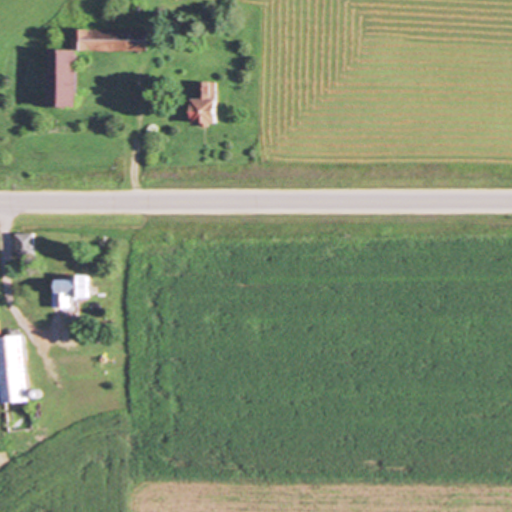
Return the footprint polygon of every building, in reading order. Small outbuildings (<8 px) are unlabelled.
[(55,47),(54,104),(83,104),(83,49),(151,49),(151,28),(78,27),(78,47),(55,47)] [(226,121),(226,95),(220,96),(219,80),(195,80),(195,121),(226,121)] [(37,255),(37,232),(20,232),(20,255),(37,255)] [(94,296),(93,274),(56,275),(57,308),(73,308),(73,297),(94,296)] [(30,334),(2,336),(1,319),(0,319),(0,367),(6,367),(8,403),(35,401),(30,334)]
